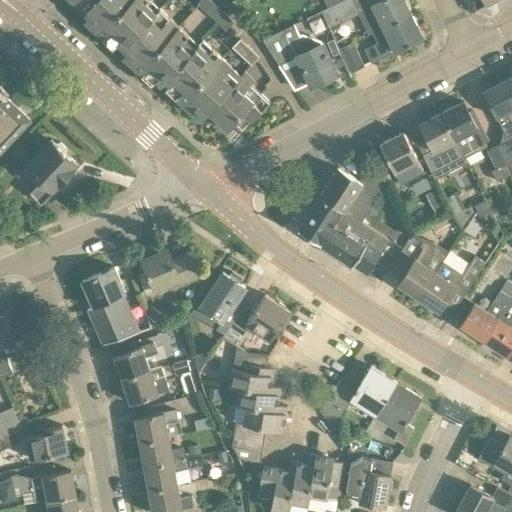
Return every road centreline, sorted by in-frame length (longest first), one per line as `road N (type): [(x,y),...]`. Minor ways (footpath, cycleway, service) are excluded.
road 1 (unclassified): [(471,53),(208,191)]
road 2 (tertiary): [(208,191),(0,1)]
road 3 (residential): [(111,511),(99,435),(33,260)]
road 4 (residential): [(33,260),(208,191)]
road 5 (tertiary): [(348,298),(208,191)]
road 6 (unclassified): [(336,431),(307,419),(299,390),(348,298)]
road 7 (tertiary): [(470,383),(348,298)]
road 8 (residential): [(407,511),(470,383)]
